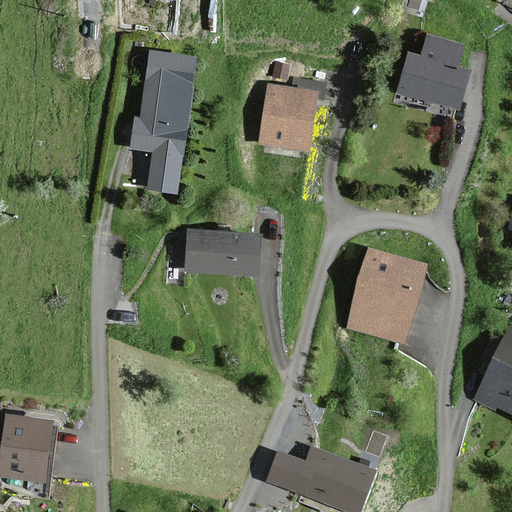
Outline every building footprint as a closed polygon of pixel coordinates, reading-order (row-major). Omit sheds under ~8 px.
[(461,49),(430,40),(423,63),(411,59),(401,93),(457,110),(467,76),(455,72),(461,49)] [(187,114),(196,63),(154,56),(143,118),(157,120),(152,152),(158,153),(152,191),(176,195),(187,130),(167,127),(170,111),(187,114)] [(315,97),(272,91),(264,144),(307,151),(315,97)] [(260,241),(194,235),(190,272),(256,278),(260,241)] [(423,263),(372,250),(353,323),(404,336),(423,263)] [(511,332),(484,393),(511,406),(511,332)] [(53,420),(8,415),(3,471),(47,475),(53,420)] [(359,507),(373,465),(313,446),(308,460),(280,451),(271,478),(359,507)]
